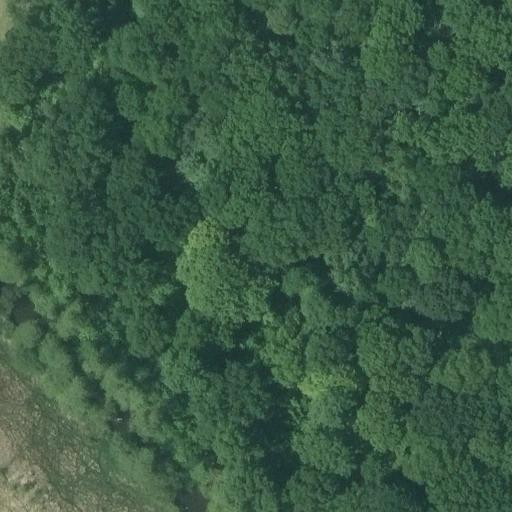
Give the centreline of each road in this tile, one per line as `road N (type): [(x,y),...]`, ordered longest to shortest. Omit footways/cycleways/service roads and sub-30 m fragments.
road 1 (track): [(149,128),(463,511)]
road 2 (track): [(153,0),(138,44),(149,128)]
